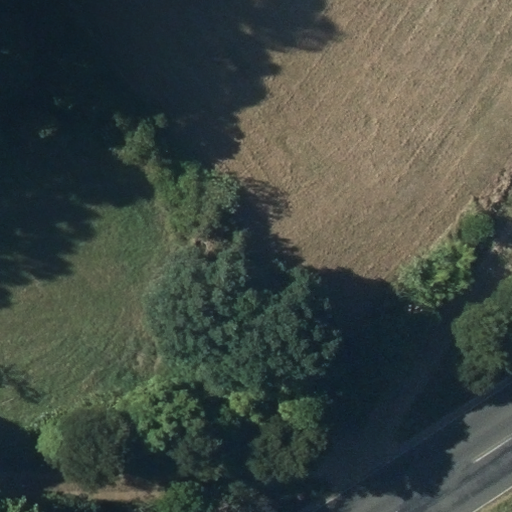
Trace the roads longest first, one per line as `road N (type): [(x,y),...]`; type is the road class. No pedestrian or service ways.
road 1 (track): [(358,471),(511,224)]
road 2 (secondary): [(511,422),(372,511)]
